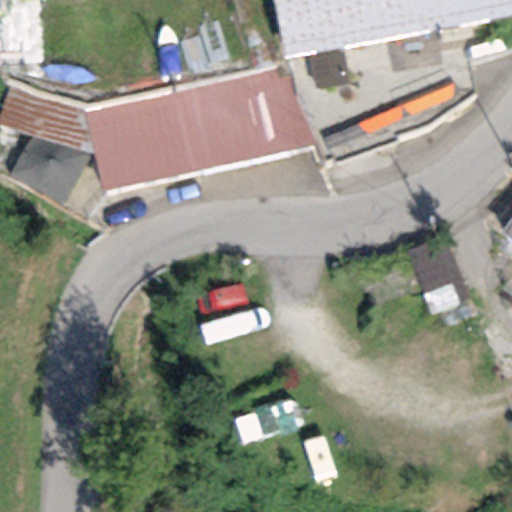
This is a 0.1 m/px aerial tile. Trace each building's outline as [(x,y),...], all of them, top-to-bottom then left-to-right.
[(511,0),(271,0),(283,60),(412,36),(511,16),(511,0)] [(289,65),(80,109),(92,155),(101,193),(310,143),(289,65)] [(80,109),(7,85),(0,108),(0,124),(31,135),(92,155),(80,109)] [(62,204),(92,155),(31,135),(4,175),(62,204)] [(511,215),(499,232),(511,242),(511,215)] [(444,237),(406,253),(433,314),(470,298),(444,237)]
